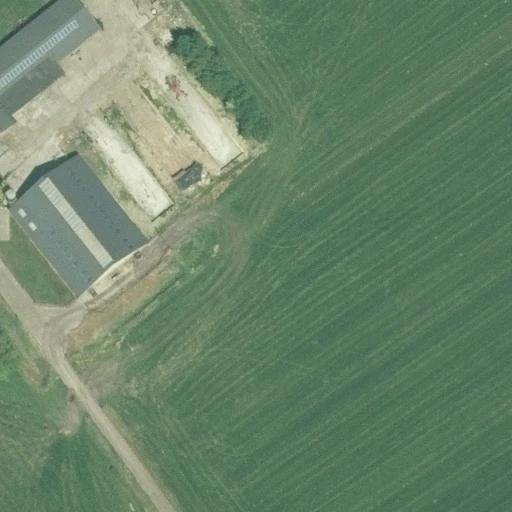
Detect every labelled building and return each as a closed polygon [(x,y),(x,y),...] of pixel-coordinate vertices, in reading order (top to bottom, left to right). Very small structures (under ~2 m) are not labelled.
[(72,0),(64,0),(0,53),(0,160),(8,154),(0,143),(0,141),(14,130),(1,113),(99,31),(72,0)] [(183,108),(180,111),(226,172),(246,157),(172,59),(155,71),(183,108)] [(194,194),(213,178),(157,109),(137,125),(194,194)] [(78,305),(149,249),(80,161),(8,216),(78,305)] [(144,199),(148,212),(167,206),(163,193),(144,199)]
